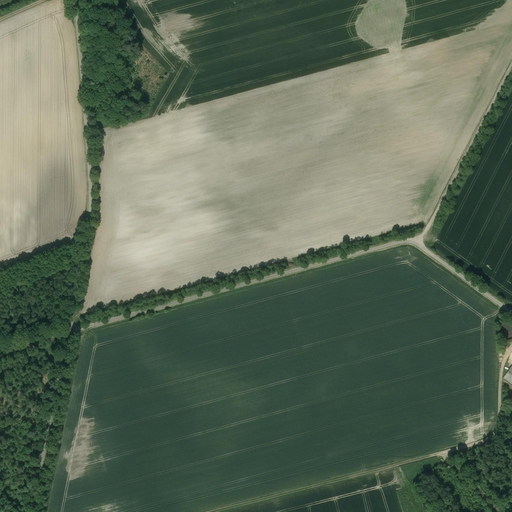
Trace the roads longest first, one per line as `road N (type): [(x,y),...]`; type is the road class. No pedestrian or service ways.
road 1 (unclassified): [(73,328),(419,241)]
road 2 (unclassified): [(75,0),(92,195),(73,328)]
road 3 (unclassified): [(511,64),(419,241)]
road 4 (track): [(511,347),(501,373),(501,419),(490,438),(390,464)]
road 5 (unclassified): [(34,511),(73,328)]
